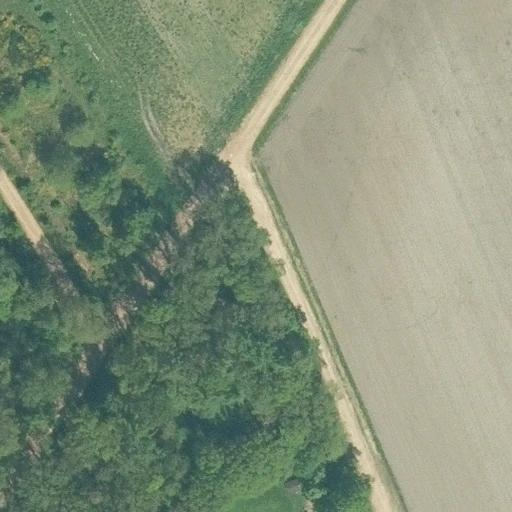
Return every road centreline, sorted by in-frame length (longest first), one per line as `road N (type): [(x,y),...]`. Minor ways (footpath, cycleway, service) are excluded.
road 1 (track): [(0,493),(330,0)]
road 2 (track): [(385,511),(231,149)]
road 3 (track): [(106,336),(0,171)]
